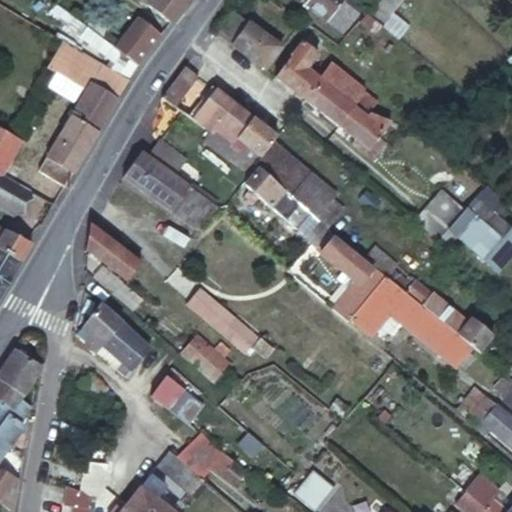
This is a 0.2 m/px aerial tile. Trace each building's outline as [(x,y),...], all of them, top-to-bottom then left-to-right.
[(144,3),(168,21),(173,13),(183,1),(184,0),(144,0),(145,1),(144,3)] [(348,0),(304,0),(304,2),(342,32),(359,9),(348,0)] [(381,26),(396,39),(407,25),(392,13),(401,0),(379,0),(372,9),(368,15),(381,26)] [(274,58),(283,47),(265,33),(232,9),(213,33),(265,70),(274,58)] [(83,24),(69,14),(61,24),(76,34),(79,30),(83,24)] [(381,26),(368,15),(361,24),(375,35),(381,26)] [(114,48),(117,50),(125,56),(137,65),(138,63),(144,54),(159,33),(137,18),(114,48)] [(83,24),(79,30),(82,33),(80,36),(111,59),(117,50),(114,48),(87,27),(83,24)] [(119,97),(131,76),(120,69),(92,55),(63,38),(46,67),(87,91),(41,168),(66,184),(72,172),(86,149),(95,134),(100,127),(119,97)] [(302,43),(275,78),(281,83),(291,90),(307,69),(318,54),(302,43)] [(194,75),(182,65),(163,89),(165,91),(175,100),(194,75)] [(330,65),(319,79),(321,81),(342,97),(352,105),(366,116),(369,114),(378,103),(330,65)] [(307,69),(291,90),(300,97),(305,101),(321,81),(319,79),(307,69)] [(321,81),(305,101),(323,115),(335,124),(352,105),(342,97),(321,81)] [(235,106),(214,90),(195,116),(212,130),(219,136),(230,145),(251,118),(235,106)] [(376,138),(390,122),(369,114),(366,116),(352,105),(335,124),(353,139),(361,145),(374,154),(382,145),(376,138)] [(276,137),(266,128),(256,122),(251,118),(230,145),(233,147),(241,153),(247,145),(261,156),(273,142),(276,137)] [(0,172),(18,141),(0,130),(0,172)] [(206,137),(227,155),(233,147),(230,145),(219,136),(212,130),(206,137)] [(370,160),(374,154),(361,145),(353,139),(349,144),(370,160)] [(314,176),(273,142),(261,156),(255,165),(256,166),(287,192),(296,200),(310,212),(317,219),(327,226),(342,208),(332,198),(336,193),(314,176)] [(161,143),(158,147),(180,163),(172,174),(174,175),(185,160),(161,143)] [(180,163),(158,147),(149,159),(153,160),(172,174),(180,163)] [(255,165),(233,147),(227,155),(249,172),(256,166),(255,165)] [(136,150),(119,173),(127,179),(136,184),(153,160),(149,159),(136,150)] [(153,160),(136,184),(159,201),(172,210),(191,186),(180,179),(172,174),(153,160)] [(287,192),(256,166),(244,183),(283,215),(296,200),(287,192)] [(0,204),(15,213),(27,189),(0,176),(0,204)] [(451,178),(440,189),(453,199),(463,207),(471,200),(473,197),(451,178)] [(199,228),(216,204),(205,196),(191,186),(172,210),(199,228)] [(488,215),(499,201),(483,187),(473,197),(471,200),(488,215)] [(453,199),(440,189),(423,209),(445,228),(463,207),(453,199)] [(488,215),(471,200),(463,207),(473,215),(485,226),(491,217),(488,215)] [(455,236),(473,215),(463,207),(445,228),(437,237),(444,243),(455,236)] [(423,209),(413,222),(425,231),(435,239),(437,237),(445,228),(423,209)] [(473,215),(455,236),(494,270),(511,248),(511,235),(491,217),(485,226),(473,215)] [(328,228),(327,226),(317,219),(305,233),(311,239),(316,242),(328,228)] [(0,293),(2,290),(13,272),(30,243),(0,225),(0,293)] [(138,264),(88,226),(86,248),(110,267),(125,279),(138,264)] [(355,250),(334,232),(321,247),(345,267),(337,276),(349,286),(333,305),(338,309),(342,313),(349,319),(351,316),(385,275),(384,273),(373,264),(372,266),(362,257),(355,250)] [(373,243),(362,257),(372,266),(373,264),(384,273),(391,265),(394,262),(373,243)] [(391,265),(384,273),(385,275),(394,282),(426,308),(460,336),(475,348),(479,352),(493,335),(471,316),(467,322),(410,274),(406,279),(391,265)] [(385,275),(351,316),(372,333),(390,312),(458,368),(475,348),(460,336),(426,308),(394,282),(385,275)] [(233,315),(198,288),(186,304),(221,331),(233,315)] [(120,323),(99,304),(81,326),(92,335),(103,344),(120,323)] [(186,344),(193,336),(169,317),(164,313),(156,324),(161,328),(174,338),(176,336),(186,344)] [(257,335),(233,315),(221,331),(246,350),(257,335)] [(141,352),(147,344),(123,324),(120,323),(103,344),(104,344),(121,360),(129,366),(141,352)] [(186,344),(179,352),(210,377),(220,364),(215,359),(218,355),(194,333),(193,336),(186,344)] [(95,352),(103,344),(92,335),(84,343),(95,352)] [(271,347),(259,336),(250,346),(264,356),(271,347)] [(115,368),(121,360),(104,344),(103,344),(95,352),(112,366),(115,368)] [(154,351),(147,344),(141,352),(129,366),(130,367),(125,376),(150,395),(160,382),(163,378),(165,375),(171,366),(164,359),(154,351)] [(41,367),(16,349),(11,355),(0,371),(0,379),(22,395),(29,384),(41,367)] [(130,367),(129,366),(121,360),(115,368),(121,373),(125,376),(130,367)] [(511,417),(511,379),(505,374),(493,387),(486,396),(494,403),(505,412),(511,417)] [(160,382),(150,395),(155,399),(179,417),(186,409),(195,398),(165,375),(163,378),(160,382)] [(22,395),(0,379),(0,402),(11,409),(19,399),(22,395)] [(486,396),(468,418),(472,421),(476,425),(494,403),(486,396)] [(29,407),(19,399),(11,409),(6,416),(16,423),(29,407)] [(11,409),(0,402),(0,425),(3,421),(6,416),(11,409)] [(511,417),(505,412),(494,403),(476,425),(485,432),(489,427),(504,439),(503,440),(511,447),(511,417)] [(186,409),(179,417),(184,420),(186,422),(191,414),(186,409)] [(0,438),(10,446),(22,428),(16,423),(6,416),(3,421),(0,425),(0,438)] [(0,459),(10,446),(0,438),(0,459)] [(217,459),(195,439),(177,457),(202,478),(213,464),(217,459)] [(170,452),(157,468),(192,496),(205,481),(202,478),(177,457),(170,452)] [(238,484),(248,471),(237,463),(223,452),(217,459),(213,464),(238,484)] [(109,476),(110,465),(93,463),(91,473),(83,472),(80,491),(96,497),(107,498),(108,488),(109,476)] [(0,501),(14,511),(15,503),(18,482),(0,468),(0,501)] [(311,469),(292,493),(312,509),(330,485),(311,469)] [(469,482),(464,489),(476,499),(484,505),(490,498),(493,495),(467,473),(464,477),(469,482)] [(80,491),(67,485),(63,503),(72,506),(70,511),(93,511),(96,497),(80,491)] [(172,511),(142,486),(128,504),(137,511),(172,511)] [(476,499),(464,489),(454,500),(468,511),(478,511),(484,505),(476,499)] [(490,498),(484,505),(492,511),(503,511),(504,510),(490,498)] [(511,511),(511,501),(504,510),(503,511),(511,511)]
